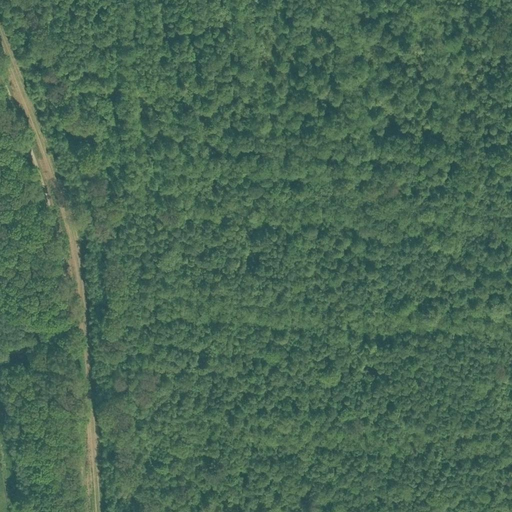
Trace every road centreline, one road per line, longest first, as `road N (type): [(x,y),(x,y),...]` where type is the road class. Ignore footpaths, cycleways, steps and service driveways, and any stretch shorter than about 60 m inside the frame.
road 1 (track): [(85,346),(63,204),(0,33)]
road 2 (track): [(98,511),(85,346)]
